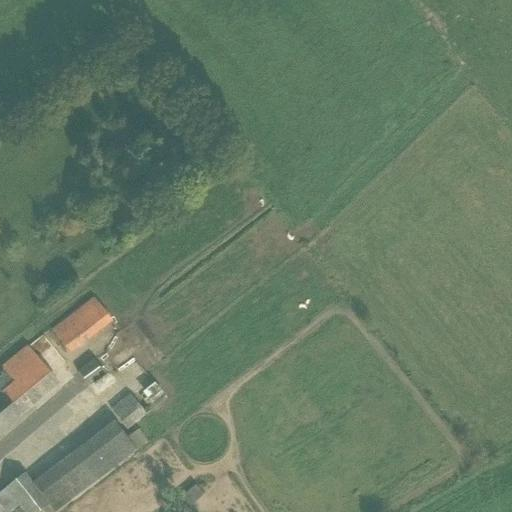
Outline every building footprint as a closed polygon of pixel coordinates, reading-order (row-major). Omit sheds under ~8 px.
[(94,299),(52,331),(70,355),(113,323),(94,299)] [(0,434),(60,385),(28,347),(1,367),(5,372),(0,375),(0,434)] [(105,376),(94,361),(77,373),(88,389),(105,376)] [(128,395),(110,411),(128,431),(146,415),(128,395)] [(24,473),(5,488),(23,511),(57,511),(147,444),(137,431),(126,439),(113,421),(31,483),(24,473)]
